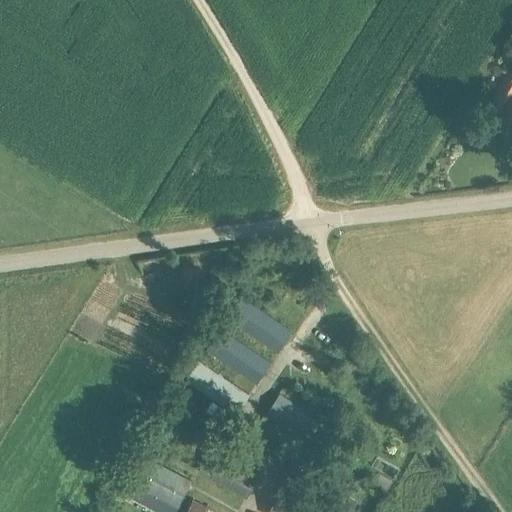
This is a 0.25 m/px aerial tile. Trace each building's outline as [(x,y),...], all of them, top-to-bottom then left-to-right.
[(511,79),(505,76),(490,101),(500,107),(490,124),(511,137),(511,79)] [(292,331),(241,298),(226,320),(242,330),(278,353),(292,331)] [(206,351),(257,384),(271,363),(220,329),(206,351)] [(250,395),(199,361),(185,381),(236,415),(250,395)] [(326,393),(319,402),(331,411),(338,402),(326,393)] [(321,421),(279,394),(265,416),(307,443),(321,421)] [(282,481),(294,486),(302,490),(313,461),(292,454),(282,481)] [(223,455),(211,474),(209,478),(246,498),(259,476),(223,455)] [(150,508),(170,471),(148,460),(135,484),(129,496),(128,497),(150,508)] [(170,471),(150,508),(157,511),(175,511),(191,482),(170,471)] [(127,479),(121,491),(129,496),(135,484),(127,479)] [(322,511),(324,509),(277,492),(268,511),(322,511)] [(341,493),(335,505),(348,511),(351,511),(358,501),(341,493)] [(194,500),(187,511),(206,511),(209,508),(194,500)]
